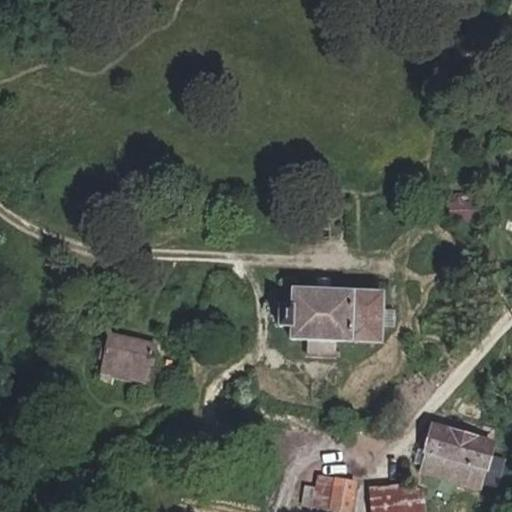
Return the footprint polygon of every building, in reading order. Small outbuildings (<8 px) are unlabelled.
[(477,218),(477,203),(447,203),(447,219),(477,218)] [(355,294),(355,293),(293,291),(293,308),(280,307),(279,327),(292,328),(291,340),(308,340),(308,358),(336,358),(337,342),(352,342),(352,341),(382,342),(383,295),(355,294)] [(104,372),(147,382),(156,347),(112,337),(109,347),(102,345),(100,357),(107,359),(104,372)] [(429,428),(416,473),(480,491),(493,446),(429,428)] [(297,503),(330,511),(336,481),(314,476),(311,490),(301,488),(297,503)] [(334,511),(349,511),(355,485),(336,481),(330,511),(334,511)] [(404,486),(367,489),(368,511),(424,511),(422,488),(405,490),(404,486)]
